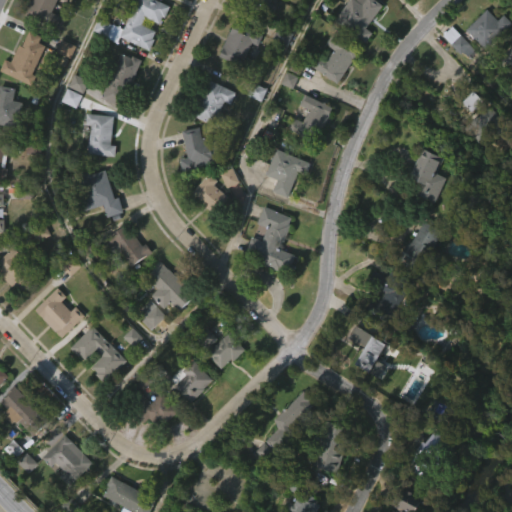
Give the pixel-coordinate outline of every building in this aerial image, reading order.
[(68,0),(67,2),(63,0),(58,0),(52,12),(60,16),(55,28),(24,14),(31,0),(68,0)] [(157,0),(170,6),(164,17),(163,17),(159,24),(145,17),(142,24),(156,31),(152,38),(155,39),(149,51),(129,41),(129,42),(126,41),(127,39),(120,36),(117,43),(94,31),(100,19),(123,29),(137,0),(157,0)] [(130,15),(134,4),(126,0),(119,0),(115,9),(130,15)] [(271,0),(270,3),(277,6),(271,18),(242,4),(243,0),(271,0)] [(376,0),(384,5),(367,28),(373,32),(366,42),(335,19),(348,0),(376,0)] [(377,0),(386,8),(394,0),(377,0)] [(309,25),(314,14),(300,8),(295,19),(309,25)] [(22,49),(55,62),(60,49),(49,44),(54,30),(65,34),(70,21),(38,9),(22,49)] [(492,13),(499,20),(505,14),(511,21),(511,25),(487,50),(467,29),(488,9),(492,13)] [(79,29),(93,36),(98,24),(84,17),(79,29)] [(363,74),(369,65),(364,61),(379,37),(353,20),(332,54),(363,74)] [(236,22),(264,35),(259,45),(253,42),(246,57),(253,60),(248,71),(219,58),(223,49),(222,48),(236,22)] [(165,37),(134,25),(121,61),(94,51),(89,65),(114,74),(115,70),(147,82),(154,64),(138,57),(141,49),(158,56),(165,37)] [(475,49),(469,56),(464,51),(461,54),(443,35),(453,26),(475,49)] [(45,45),(31,73),(35,75),(30,85),(0,70),(5,59),(11,62),(19,44),(22,46),(30,30),(42,36),(39,42),(45,45)] [(360,51),(339,83),(313,67),(320,56),(328,61),(335,50),(326,44),(333,33),(360,51)] [(481,81),(508,55),(500,47),(494,53),(483,42),(463,61),(481,81)] [(511,65),(503,56),(511,47),(511,65)] [(121,53),(132,58),(133,55),(140,59),(138,63),(142,64),(138,73),(137,72),(125,100),(124,99),(120,106),(101,98),(121,53)] [(247,75),(255,78),(259,67),(228,56),(216,91),(239,99),(247,75)] [(439,68),(462,91),(471,81),(448,59),(439,68)] [(29,107),(43,73),(22,65),(10,95),(2,91),(0,95),(0,105),(31,118),(34,109),(29,107)] [(308,99),(335,116),(354,86),(326,69),(322,77),(331,82),(323,94),(315,89),(308,99)] [(72,77),(57,72),(53,85),(68,90),(72,77)] [(237,92),(231,104),(225,101),(219,114),(225,117),(220,128),(191,114),(207,78),(237,92)] [(511,96),(511,78),(503,87),(511,96)] [(22,102),(17,128),(0,124),(0,85),(16,88),(13,100),(22,102)] [(115,139),(135,93),(117,86),(98,131),(115,139)] [(328,121),(318,142),(289,128),(294,118),(304,123),(311,109),(301,104),(306,94),(334,107),(328,121)] [(295,108),(283,103),(277,116),(290,121),(295,108)] [(504,128),(498,134),(494,129),(486,137),(491,142),(484,149),(466,128),(490,106),(507,125),(504,128)] [(85,112),(69,107),(65,120),(81,125),(85,112)] [(209,157),(220,134),(227,137),(233,125),(205,112),(188,148),(209,157)] [(116,145),(115,156),(88,154),(91,125),(86,124),(87,113),(114,116),(111,145),(116,145)] [(73,140),(79,127),(64,120),(58,133),(73,140)] [(200,126),(203,139),(215,136),(221,164),(194,170),(194,172),(184,174),(181,159),(188,157),(182,130),(200,126)] [(306,142),(300,155),(290,150),(285,162),(314,174),(329,138),(301,127),(296,138),(306,142)] [(12,145),(10,155),(7,155),(5,168),(8,168),(6,181),(0,179),(0,139),(13,142),(12,145)] [(310,152),(306,161),(311,163),(306,174),(299,171),(289,197),(263,186),(277,149),(288,153),(291,145),(310,152)] [(111,189),(112,178),(107,177),(110,148),(83,146),(82,156),(87,157),(84,186),(111,189)] [(448,178),(436,203),(405,189),(423,148),(444,158),(437,173),(448,178)] [(178,163),(184,189),(176,191),(179,204),(213,197),(207,169),(199,170),(196,159),(178,163)] [(106,170),(114,199),(119,197),(124,213),(120,214),(122,219),(114,221),(113,215),(108,217),(105,204),(80,211),(77,202),(85,200),(78,175),(90,172),(91,174),(106,170)] [(233,201),(218,218),(191,194),(210,173),(218,181),(215,185),(233,201)] [(271,181),(258,220),(287,229),(300,191),(271,181)] [(433,235),(442,210),(433,207),(440,189),(418,181),(407,211),(416,214),(411,227),(433,235)] [(216,205),(223,220),(235,215),(229,199),(216,205)] [(100,238),(103,249),(120,245),(116,230),(111,232),(103,201),(79,207),(85,230),(79,231),(82,242),(100,238)] [(211,217),(214,214),(206,206),(188,226),(212,248),(227,231),(211,217)] [(291,225),(280,249),(295,255),(291,265),(295,266),(293,273),(282,270),(281,272),(265,265),(266,264),(255,260),(256,258),(245,254),(252,237),(262,241),(268,227),(257,223),(264,206),(292,217),(290,224),(291,225)] [(447,232),(438,248),(440,249),(427,273),(403,259),(413,241),(415,243),(427,221),(447,232)] [(128,226),(143,246),(150,242),(155,249),(132,267),(116,246),(110,250),(104,243),(106,241),(105,239),(111,234),(113,235),(127,224),(128,226)] [(288,249),(259,239),(253,256),(263,260),(259,273),(247,269),(240,290),(285,305),(292,287),(277,281),(288,249)] [(22,258),(29,266),(33,262),(42,272),(19,294),(0,273),(0,259),(16,244),(26,255),(22,258)] [(417,299),(437,264),(418,254),(399,289),(417,299)] [(126,299),(149,285),(143,276),(138,280),(123,257),(102,271),(109,282),(113,279),(126,299)] [(46,268),(42,258),(29,264),(33,274),(46,268)] [(161,261),(195,295),(179,311),(171,302),(164,309),(152,296),(158,289),(147,277),(155,268),(154,267),(161,261)] [(32,314),(9,282),(0,288),(0,308),(13,327),(32,314)] [(62,301),(71,311),(76,306),(85,315),(62,338),(35,310),(57,288),(66,297),(62,301)] [(158,324),(150,331),(142,321),(146,317),(140,310),(151,300),(166,317),(158,324)] [(366,337),(387,349),(402,323),(370,304),(365,314),(382,324),(376,333),(370,329),(366,337)] [(58,333),(63,329),(55,320),(31,342),(58,370),(81,348),(72,339),(68,343),(58,333)] [(378,335),(380,337),(381,335),(395,343),(378,370),(364,362),(372,348),(352,337),(359,324),(378,335)] [(93,326),(127,360),(105,383),(97,374),(98,373),(92,367),(103,356),(97,349),(86,360),(81,355),(79,356),(71,348),(93,326)] [(212,345),(214,347),(231,330),(241,340),(239,343),(246,350),(235,361),(232,358),(222,369),(194,341),(207,328),(218,339),(212,345)] [(147,362),(163,349),(147,332),(132,346),(147,362)] [(123,393),(90,358),(68,379),(80,391),(91,381),(99,389),(87,400),(101,414),(123,393)] [(353,397),(377,410),(385,396),(380,393),(388,378),(351,358),(345,370),(362,380),(353,397)] [(139,370),(129,360),(120,369),(130,379),(139,370)] [(194,360),(213,381),(204,389),(205,390),(191,404),(175,386),(177,384),(172,379),(194,360)] [(165,370),(144,390),(132,378),(143,368),(146,371),(157,361),(165,370)] [(0,364),(8,373),(0,380),(0,364)] [(241,381),(225,364),(203,386),(219,402),(241,381)] [(16,387),(38,408),(48,422),(32,436),(19,421),(17,424),(15,421),(11,424),(5,417),(7,414),(5,412),(7,409),(1,402),(10,394),(8,392),(15,385),(16,387)] [(139,390),(151,403),(162,393),(179,411),(160,428),(149,416),(142,423),(124,404),(139,390)] [(210,413),(190,391),(167,413),(187,434),(210,413)] [(313,415),(305,423),(301,418),(290,428),(296,435),(266,461),(256,450),(280,428),(273,420),(305,392),(312,399),(309,402),(314,406),(309,411),(313,415)] [(0,431),(0,436),(5,442),(0,447),(10,457),(15,452),(25,463),(41,448),(13,419),(0,431)] [(142,454),(146,450),(157,461),(174,442),(157,427),(149,435),(134,423),(122,436),(142,454)] [(354,432),(341,472),(314,464),(326,423),(354,432)] [(262,473),(274,485),(316,445),(297,426),(270,453),(276,459),(262,473)] [(437,432),(455,448),(425,483),(408,467),(416,457),(413,455),(424,442),(426,444),(437,432)] [(93,463),(70,487),(61,478),(65,473),(56,463),(52,467),(43,458),(65,436),(93,463)] [(414,484),(427,492),(442,472),(429,463),(414,484)] [(53,493),(70,511),(71,511),(89,495),(63,467),(39,490),(47,499),(53,493)] [(333,505),(342,478),(318,470),(309,497),(333,505)] [(111,476),(140,493),(142,490),(158,499),(151,511),(132,511),(104,496),(109,486),(106,485),(111,476)] [(290,478),(311,488),(313,484),(321,488),(319,492),(323,493),(318,504),(320,505),(316,511),(290,511),(284,509),(288,501),(295,505),(298,499),(302,501),(304,497),(286,487),(290,478)] [(25,505),(34,496),(22,485),(13,494),(25,505)] [(432,501),(426,511),(393,511),(404,488),(432,501)]
